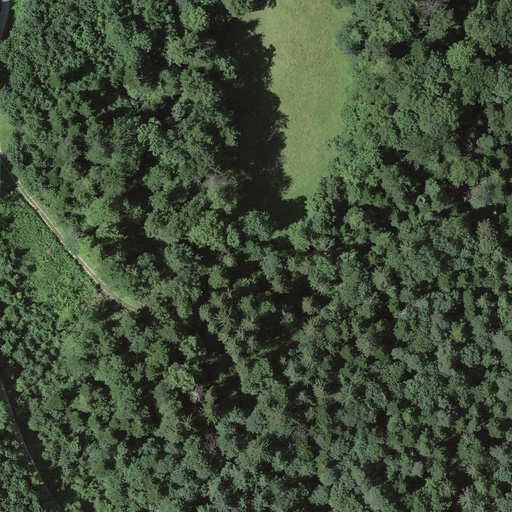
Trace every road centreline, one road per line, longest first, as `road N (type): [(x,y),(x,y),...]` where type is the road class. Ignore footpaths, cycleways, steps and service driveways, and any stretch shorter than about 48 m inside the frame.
road 1 (track): [(174,0),(177,184),(202,258),(197,306),(146,317),(107,291),(0,154)]
road 2 (track): [(0,387),(59,511)]
